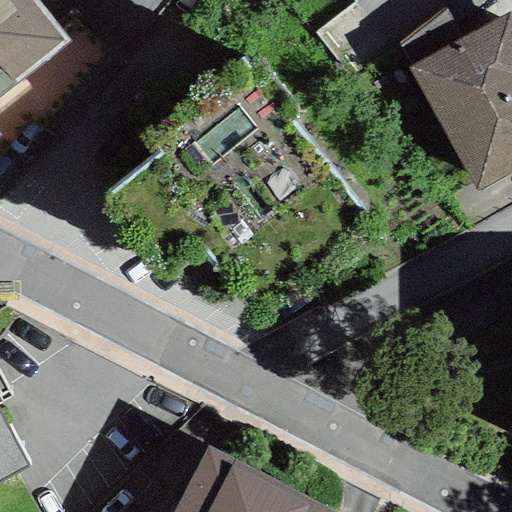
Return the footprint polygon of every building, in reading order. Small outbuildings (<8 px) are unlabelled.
[(0,0),(0,95),(67,42),(32,0),(0,0)] [(477,192),(511,172),(511,19),(508,13),(409,68),(477,192)] [(203,263),(258,335),(382,240),(287,121),(295,112),(263,70),(252,78),(241,63),(140,139),(154,156),(93,203),(161,294),(203,263)] [(0,480),(26,467),(0,417),(0,400),(9,396),(0,379),(0,480)] [(328,511),(208,447),(174,511),(328,511)]
